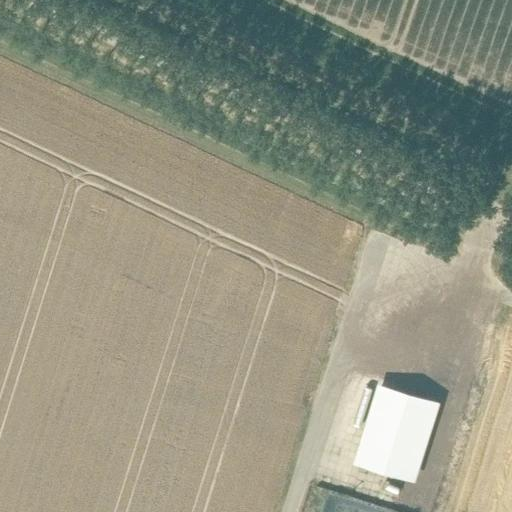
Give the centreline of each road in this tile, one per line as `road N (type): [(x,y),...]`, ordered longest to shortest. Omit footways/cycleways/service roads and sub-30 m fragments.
road 1 (unclassified): [(511,227),(28,0)]
road 2 (track): [(0,49),(368,223),(378,237)]
road 3 (track): [(151,0),(511,168)]
